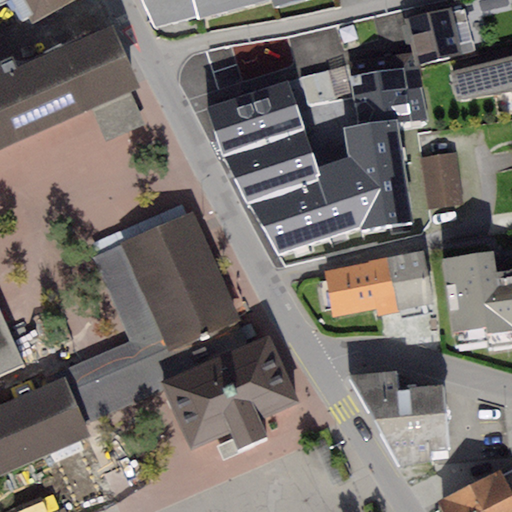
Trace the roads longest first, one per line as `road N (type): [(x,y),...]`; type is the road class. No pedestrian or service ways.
road 1 (residential): [(118,0),(317,368)]
road 2 (unknown): [(134,511),(343,410)]
road 3 (residential): [(317,368),(360,352),(511,386)]
road 4 (residential): [(317,368),(411,511)]
